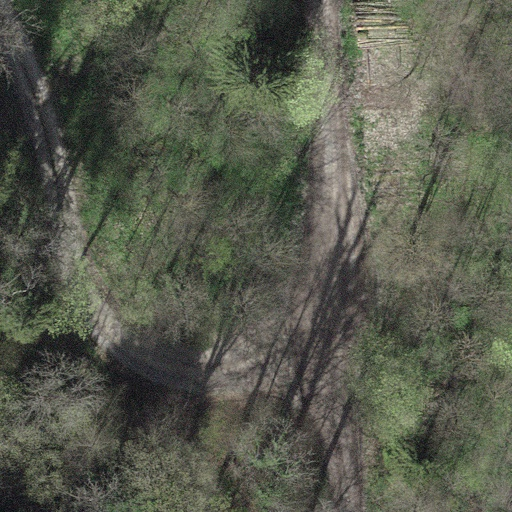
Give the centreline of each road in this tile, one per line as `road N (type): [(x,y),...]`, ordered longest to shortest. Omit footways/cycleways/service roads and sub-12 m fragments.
road 1 (track): [(327,0),(324,35),(370,323),(324,381),(233,387),(155,355),(81,301),(0,17)]
road 2 (track): [(344,511),(341,408),(324,381)]
